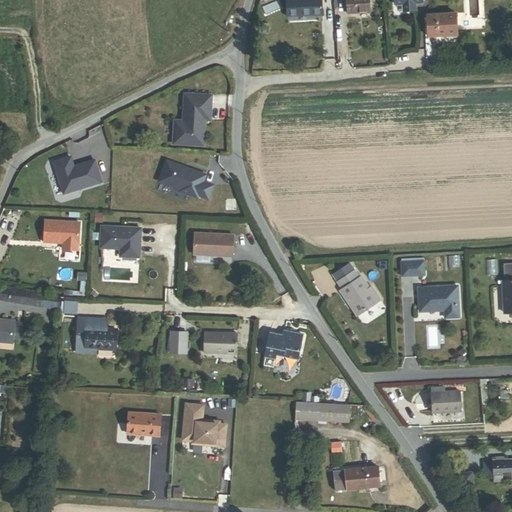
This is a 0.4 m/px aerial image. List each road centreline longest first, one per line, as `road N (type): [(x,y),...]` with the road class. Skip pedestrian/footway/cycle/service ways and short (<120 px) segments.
road 1 (residential): [(235,76),(235,163),(260,226),(310,314),(449,511)]
road 2 (residential): [(0,193),(12,164),(46,140),(235,56)]
road 3 (unclassified): [(235,76),(397,68),(417,58)]
road 4 (track): [(46,140),(26,40),(0,31)]
